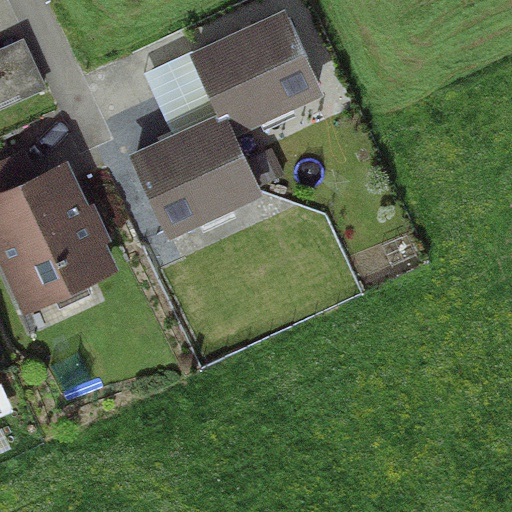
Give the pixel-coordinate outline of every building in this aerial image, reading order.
[(324,96),(285,10),(189,54),(217,115),(225,111),(236,136),(324,96)] [(24,38),(0,48),(0,111),(47,90),(24,38)] [(217,115),(189,54),(144,74),(172,135),(217,115)] [(236,136),(225,111),(217,115),(172,135),(130,154),(170,239),(264,195),(236,136)] [(89,205),(68,159),(40,172),(27,145),(0,157),(0,263),(23,314),(119,270),(106,243),(111,241),(93,203),(89,205)]
